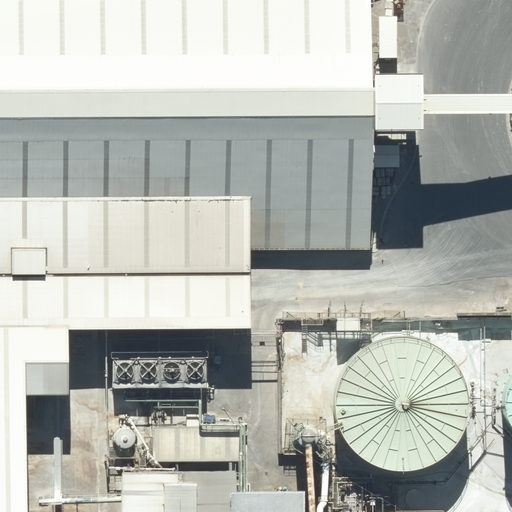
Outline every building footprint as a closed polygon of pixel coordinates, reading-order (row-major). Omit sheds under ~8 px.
[(0,0),(0,511),(27,511),(27,400),(70,400),(69,335),(251,335),(250,299),(250,252),(372,251),(371,168),(399,168),(399,146),(372,146),(371,140),(419,140),(419,122),(419,100),(419,84),(370,84),(369,0),(0,0)] [(511,98),(472,100),(419,100),(419,122),(472,121),(511,120),(511,98)] [(466,395),(464,389),(462,384),(459,378),(456,373),(453,369),(449,364),(445,360),(440,357),(435,354),(430,351),(425,348),(419,346),(414,345),(408,344),(402,344),(396,344),(390,344),(385,345),(379,347),(373,349),(368,351),(363,354),(358,358),(354,362),(350,366),(346,370),(343,375),(340,380),(337,385),(335,391),(334,396),(333,402),(332,408),(332,414),(332,419),(333,425),(335,431),(337,436),(339,442),(342,447),(345,452),(349,456),(353,460),(357,464),(362,468),(367,471),(372,473),(378,475),(383,477),(389,478),(395,479),(401,479),(406,479),(412,478),(418,477),(424,475),(429,473),(434,470),(439,467),(444,463),(448,459),(452,455),(455,450),(459,445),(461,440),(464,435),(465,429),(467,424),(467,418),(468,412),(468,406),(467,400),(466,395)] [(506,397),(505,401),(504,405),(503,409),(503,413),(503,417),(503,421),(504,425),(505,429),(506,432),(508,436),(510,439),(511,442),(511,387),(510,390),(508,394),(506,397)] [(234,427),(154,427),(154,463),(234,463),(234,427)] [(229,511),(230,497),(237,497),(237,474),(123,475),(122,511),(229,511)] [(304,511),(304,497),(237,497),(230,497),(229,511),(304,511)]
